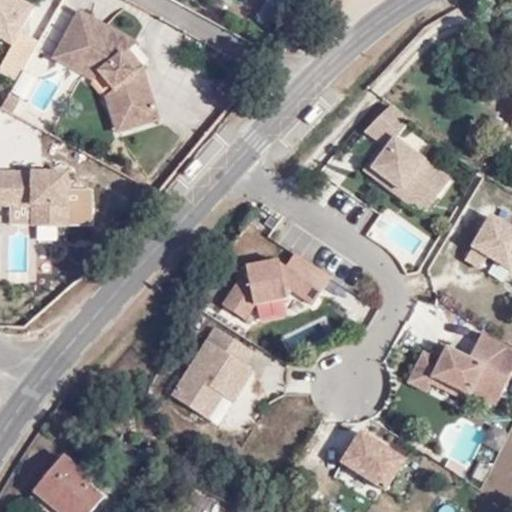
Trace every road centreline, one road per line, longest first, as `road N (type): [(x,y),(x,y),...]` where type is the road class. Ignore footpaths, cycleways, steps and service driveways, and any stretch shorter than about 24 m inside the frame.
road 1 (residential): [(229,164),(358,245),(394,288),(384,329),(344,390)]
road 2 (secondary): [(54,375),(229,164)]
road 3 (secondary): [(229,164),(325,67),(416,0)]
